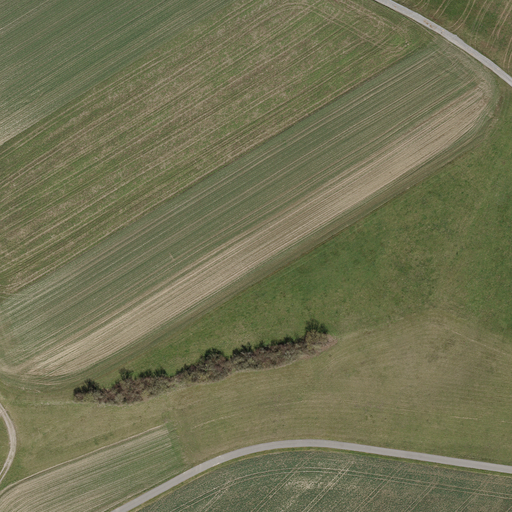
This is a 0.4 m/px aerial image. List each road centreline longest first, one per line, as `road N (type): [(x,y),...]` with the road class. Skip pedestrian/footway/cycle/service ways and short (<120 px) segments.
road 1 (track): [(118,511),(210,462),(287,443),(511,470)]
road 2 (track): [(511,81),(383,0)]
